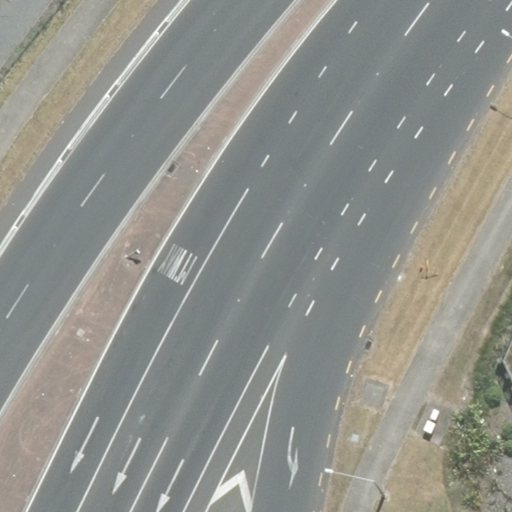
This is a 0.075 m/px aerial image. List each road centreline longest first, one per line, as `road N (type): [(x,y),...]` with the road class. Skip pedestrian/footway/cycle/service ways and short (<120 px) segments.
road 1 (primary): [(429,0),(278,226),(130,511)]
road 2 (motorway): [(439,0),(286,511)]
road 3 (primary): [(0,331),(147,121),(249,0)]
